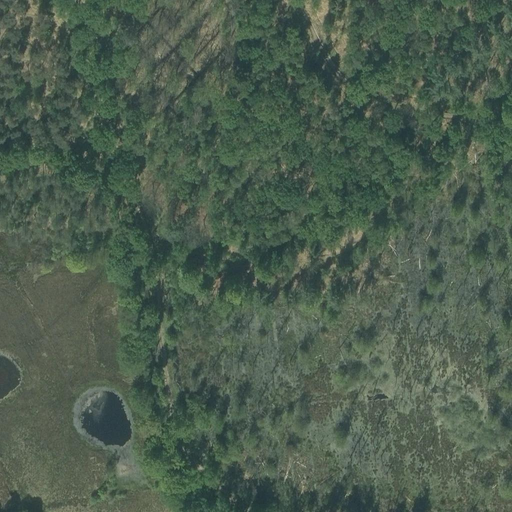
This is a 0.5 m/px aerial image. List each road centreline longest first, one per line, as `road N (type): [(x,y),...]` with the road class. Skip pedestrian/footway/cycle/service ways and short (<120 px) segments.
road 1 (track): [(257,511),(170,411),(150,201),(76,0)]
road 2 (track): [(511,129),(379,102),(349,87),(297,0)]
